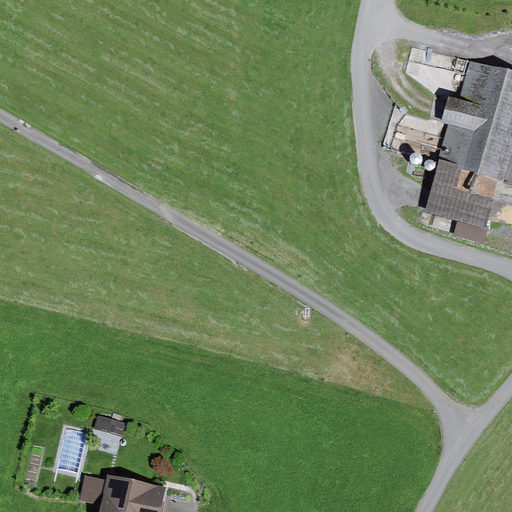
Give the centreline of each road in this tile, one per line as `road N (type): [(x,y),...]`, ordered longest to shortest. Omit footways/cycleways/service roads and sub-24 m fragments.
road 1 (track): [(0,114),(377,341),(450,404),(467,437)]
road 2 (track): [(374,0),(362,73),(371,170),(386,215),(409,234),(511,273)]
road 3 (track): [(430,511),(467,437),(511,386)]
road 4 (track): [(511,58),(371,17)]
